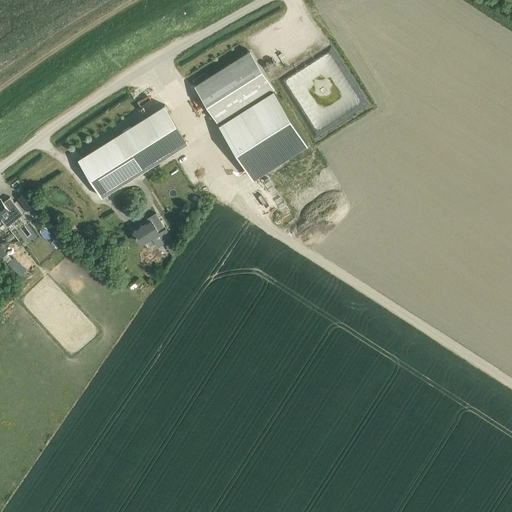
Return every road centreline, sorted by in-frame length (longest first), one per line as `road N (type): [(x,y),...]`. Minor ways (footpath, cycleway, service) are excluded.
road 1 (track): [(511,383),(246,211)]
road 2 (unclassified): [(0,170),(157,58),(264,0)]
